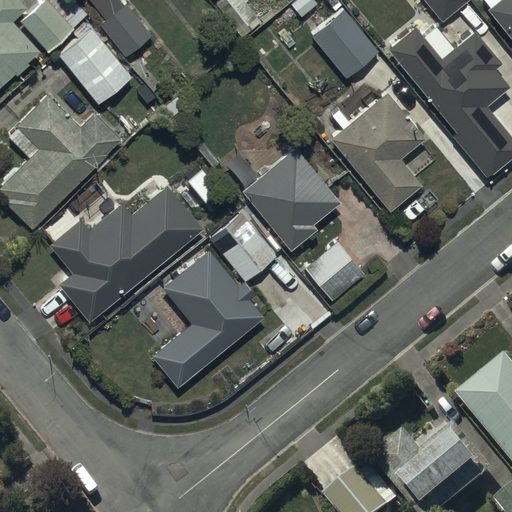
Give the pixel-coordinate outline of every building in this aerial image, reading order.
[(36,41),(8,12),(20,0),(0,0),(0,75),(12,63),(15,66),(26,55),(24,53),(36,41)] [(83,7),(76,0),(36,0),(19,16),(44,42),(83,7)] [(92,0),(102,12),(96,17),(123,50),(148,29),(123,0),(92,0)] [(258,14),(246,0),(215,0),(238,29),(258,14)] [(457,0),(426,0),(439,15),(457,0)] [(511,0),(483,0),(511,36),(511,0)] [(352,11),(322,34),(354,74),(383,51),(352,11)] [(385,40),(385,41),(460,132),(490,108),(480,97),(506,76),(493,60),(499,55),(472,22),(438,49),(412,18),(385,40)] [(128,67),(87,19),(54,46),(94,95),(128,67)] [(338,119),(326,129),(385,203),(419,176),(397,148),(420,130),(383,83),(345,113),(336,101),(328,107),(338,119)] [(75,117),(43,85),(13,116),(15,118),(4,129),(26,150),(0,175),(0,183),(5,188),(1,192),(28,219),(116,131),(89,104),(75,117)] [(335,192),(290,139),(238,183),(288,241),(313,220),(309,215),(335,192)] [(198,220),(164,179),(130,208),(119,195),(88,222),(78,211),(46,237),(69,264),(56,275),(87,312),(198,220)] [(245,198),(207,231),(244,274),(282,241),(245,198)] [(361,265),(334,233),(303,260),(330,292),(361,265)] [(259,308),(204,241),(158,278),(162,283),(145,297),(171,328),(150,346),(157,355),(152,358),(163,372),(167,369),(174,377),(259,308)] [(511,361),(504,352),(455,391),(511,460),(511,361)] [(405,429),(372,455),(418,511),(436,511),(493,467),(455,420),(420,448),(405,429)] [(361,471),(356,465),(323,492),(339,511),(378,511),(397,497),(370,464),(361,471)] [(511,511),(511,482),(493,498),(504,511),(511,511)]
